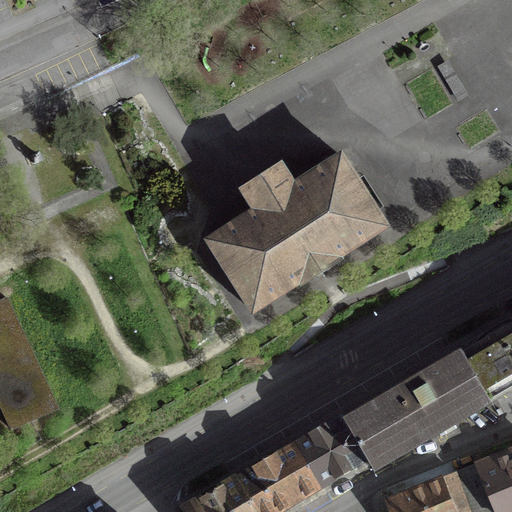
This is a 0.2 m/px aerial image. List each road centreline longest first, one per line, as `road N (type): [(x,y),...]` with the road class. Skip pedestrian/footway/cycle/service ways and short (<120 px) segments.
road 1 (tertiary): [(142,484),(511,270)]
road 2 (residential): [(322,511),(368,483),(511,426)]
road 3 (residential): [(0,60),(126,0)]
